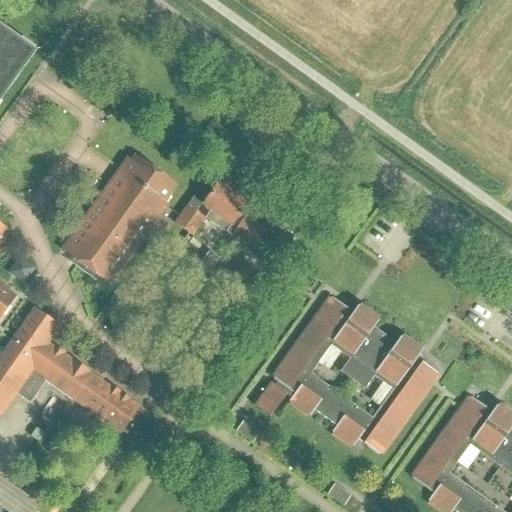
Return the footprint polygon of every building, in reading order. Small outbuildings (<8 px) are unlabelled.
[(0,100),(36,51),(0,25),(0,100)] [(175,187),(134,157),(131,161),(127,158),(60,251),(110,286),(168,206),(164,203),(175,187)] [(178,218),(174,224),(187,234),(191,236),(201,223),(204,218),(209,211),(229,226),(224,232),(224,233),(248,249),(262,229),(244,217),(243,220),(238,216),(246,204),(223,187),(217,183),(202,204),(192,197),(178,218)] [(0,225),(0,317),(15,297),(0,286),(0,235),(4,229),(0,225)] [(208,252),(198,266),(247,301),(257,288),(264,278),(239,261),(233,270),(209,253),(208,252)] [(20,255),(8,272),(24,283),(36,267),(20,255)] [(330,298),(330,299),(326,304),(318,315),(273,378),(272,379),(276,382),(293,395),(290,399),(288,402),(309,417),(311,415),(313,411),(335,427),(332,430),(331,433),(352,448),(357,440),(378,456),(379,454),(428,386),(436,375),(437,374),(415,359),(420,353),(419,352),(400,338),(399,337),(394,344),(373,328),(377,322),(376,321),(357,307),(356,307),(352,313),(330,298)] [(120,434),(122,431),(152,452),(166,432),(136,411),(138,408),(45,342),(56,326),(33,310),(0,356),(0,416),(0,417),(16,395),(29,404),(44,382),(71,401),(71,400),(120,434)] [(270,384),(254,407),(270,418),(285,395),(270,384)] [(490,413),(469,397),(468,398),(460,410),(412,478),(411,479),(432,494),(426,502),(441,511),(450,511),(452,511),(453,511),(511,511),(511,428),(511,426),(511,418),(496,407),(495,406),(490,413)] [(55,445),(72,417),(61,410),(44,439),(55,445)] [(251,443),(258,433),(242,422),(235,432),(251,443)] [(35,428),(29,437),(38,443),(44,434),(35,428)] [(0,506),(8,511),(35,511),(40,506),(0,477),(0,506)] [(343,506),(350,496),(333,485),(326,495),(343,506)] [(51,499),(44,510),(46,511),(56,511),(61,506),(51,499)]
